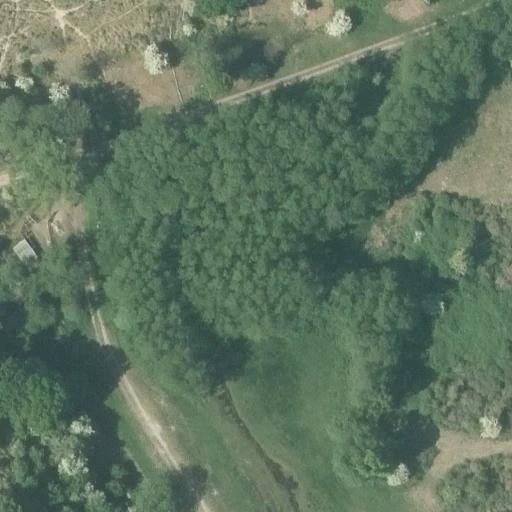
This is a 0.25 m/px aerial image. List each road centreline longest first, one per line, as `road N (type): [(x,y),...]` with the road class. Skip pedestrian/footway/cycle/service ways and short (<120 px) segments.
road 1 (track): [(511,0),(62,162)]
road 2 (track): [(207,511),(100,335),(62,162)]
